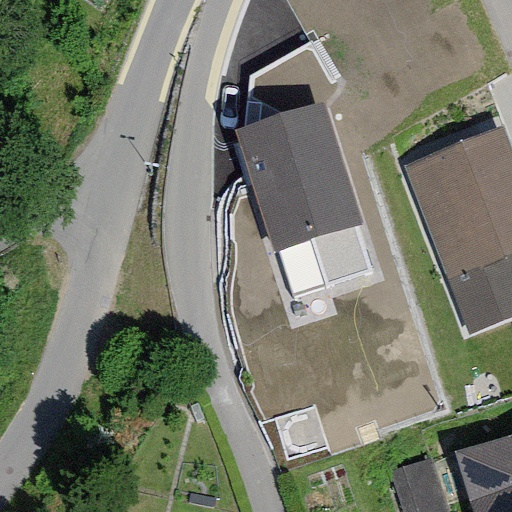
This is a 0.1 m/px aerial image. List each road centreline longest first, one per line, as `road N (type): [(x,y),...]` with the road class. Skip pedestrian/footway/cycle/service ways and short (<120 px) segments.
road 1 (residential): [(272,511),(202,340),(183,256),(186,161),(227,0)]
road 2 (residential): [(129,154),(99,276),(56,395),(0,485)]
road 3 (residential): [(184,0),(160,45),(129,154)]
road 4 (unclassified): [(0,235),(129,154)]
